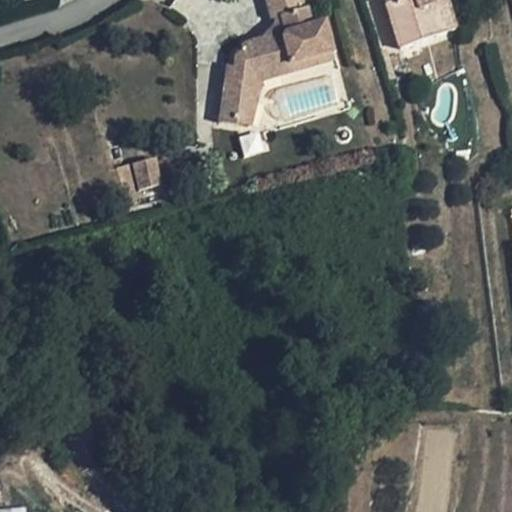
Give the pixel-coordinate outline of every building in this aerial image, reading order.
[(299,11),(295,0),(263,0),(269,22),(273,20),(277,19),(282,34),(277,42),(267,45),(265,42),(261,40),(257,41),(240,46),(234,55),(232,68),(226,67),(218,124),(232,125),(233,113),(240,114),(242,97),(247,98),(249,76),(276,69),(275,66),(285,63),(287,68),(312,60),(313,57),(328,52),(320,24),(309,27),(304,9),(299,11)] [(384,0),(400,50),(421,43),(417,29),(422,27),(419,18),(423,17),(422,13),(432,11),(429,0),(384,0)] [(454,33),(444,0),(429,0),(432,11),(422,13),(423,17),(419,18),(422,27),(417,29),(421,43),(454,33)] [(282,34),(277,19),(273,20),(257,41),(261,40),(265,42),(267,45),(277,42),(282,34)] [(331,63),(328,52),(313,57),(312,60),(287,68),(285,63),(275,66),(276,69),(249,76),(247,98),(242,97),(240,114),(233,113),(232,125),(250,127),(260,83),(331,63)] [(155,167),(132,167),(132,199),(155,199),(155,167)]
